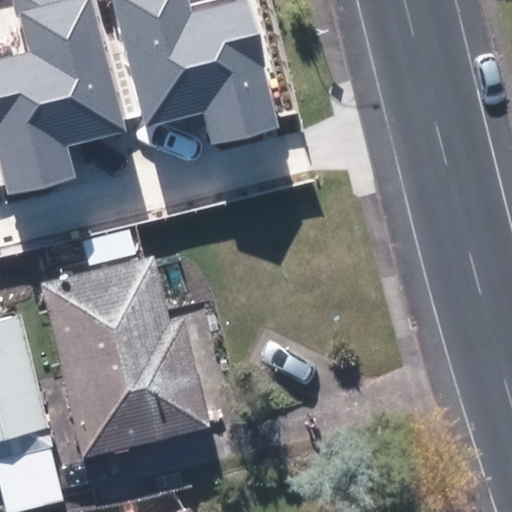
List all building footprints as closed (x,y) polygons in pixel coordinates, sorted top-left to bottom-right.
[(0,176),(4,193),(70,177),(62,145),(95,137),(121,131),(89,0),(12,0),(26,55),(0,61),(0,176)] [(205,111),(212,143),(277,128),(246,1),(192,14),(188,0),(116,0),(146,125),(172,119),(205,111)] [(148,250),(42,272),(74,427),(196,401),(177,312),(162,315),(148,250)] [(33,297),(0,304),(0,434),(63,419),(33,297)] [(179,511),(169,496),(142,511),(179,511)]
